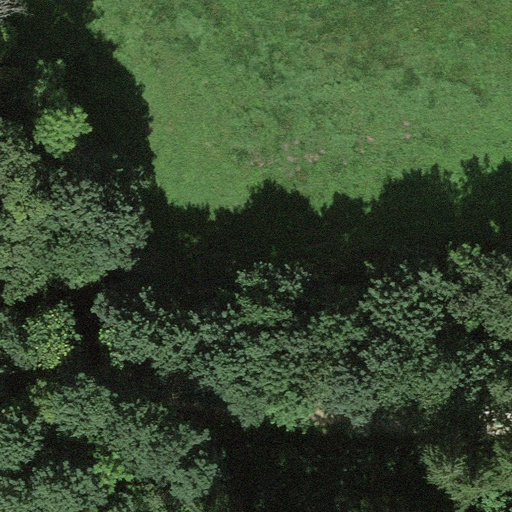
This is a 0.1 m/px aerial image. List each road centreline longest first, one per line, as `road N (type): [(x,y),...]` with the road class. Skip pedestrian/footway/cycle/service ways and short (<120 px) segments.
road 1 (track): [(0,352),(149,361),(511,420)]
road 2 (track): [(149,361),(255,268),(511,230)]
